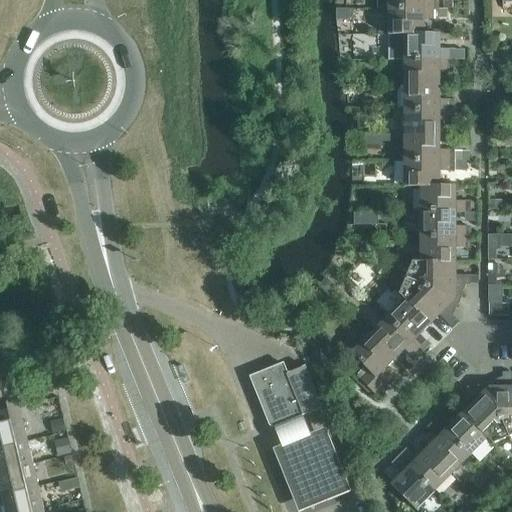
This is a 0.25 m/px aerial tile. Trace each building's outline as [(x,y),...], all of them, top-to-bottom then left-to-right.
[(388,0),(389,8),(439,8),(439,0),(388,0)] [(389,35),(405,35),(405,34),(424,34),(424,33),(424,19),(439,18),(448,18),(448,8),(439,8),(389,8),(389,35)] [(405,34),(405,35),(405,60),(455,60),(455,49),(440,49),(440,33),(424,33),(424,34),(405,34)] [(405,60),(405,85),(440,85),(440,70),(455,71),(455,60),(405,60)] [(405,85),(405,111),(455,111),(455,100),(440,100),(440,85),(405,85)] [(405,111),(405,136),(440,136),(440,121),(455,121),(455,111),(405,111)] [(504,113),(488,113),(488,133),(504,133),(504,113)] [(405,136),(405,161),(469,161),(469,152),(455,152),(455,151),(440,151),(440,136),(405,136)] [(405,186),(421,186),(440,186),(440,172),(455,171),(469,171),(469,161),(405,161),(405,186)] [(421,213),(456,213),(471,213),(471,202),(456,202),(456,186),(440,186),(421,186),(421,213)] [(421,213),(421,238),(471,237),(471,227),(456,227),(456,213),(421,213)] [(421,238),(421,261),(456,261),(456,248),(471,248),(471,237),(421,238)] [(489,239),(490,255),(503,254),(502,238),(489,239)] [(399,294),(405,299),(430,324),(440,315),(450,326),(457,319),(453,316),(466,285),(471,285),(471,276),(456,276),(456,261),(421,261),(413,261),(399,294)] [(504,262),(489,262),(489,281),(504,281),(504,262)] [(325,278),(320,284),(328,292),(333,286),(325,278)] [(405,299),(387,317),(423,353),(431,345),(420,335),(430,324),(405,299)] [(509,304),(489,304),(489,317),(509,317),(509,304)] [(387,317),(370,335),(395,360),(405,349),(416,360),(423,353),(387,317)] [(395,360),(370,335),(351,354),(366,368),(357,376),(378,398),(395,381),(385,370),(395,360)] [(261,392),(274,424),(302,413),(303,415),(315,411),(323,408),(306,367),(298,370),(288,374),(284,364),(251,377),(258,394),(261,392)] [(473,404),(463,414),(488,439),(488,440),(494,445),(511,437),(511,372),(503,373),(503,377),(472,391),(468,387),(462,393),(473,404)] [(0,374),(0,398),(8,397),(17,395),(14,383),(3,386),(0,374)] [(18,401),(17,395),(8,397),(9,403),(11,409),(20,407),(18,401)] [(0,448),(28,441),(20,407),(11,409),(8,409),(11,421),(0,423),(0,448)] [(8,409),(0,411),(0,423),(11,421),(8,409)] [(283,437),(288,452),(316,440),(305,411),(277,422),(283,437)] [(442,413),(435,420),(471,457),(488,440),(488,439),(463,414),(453,424),(442,413)] [(63,420),(52,422),(55,433),(65,430),(63,420)] [(438,438),(428,449),(453,474),(471,457),(435,420),(428,428),(438,438)] [(314,511),(358,494),(331,430),(278,452),(302,511),(314,511)] [(68,439),(56,442),(59,456),(71,453),(68,439)] [(0,448),(0,471),(33,464),(28,441),(0,448)] [(407,449),(399,456),(435,492),(453,474),(428,449),(417,459),(407,449)] [(72,456),(65,457),(67,465),(74,464),(72,456)] [(435,492),(399,456),(392,463),(403,474),(391,485),(416,510),(435,492)] [(0,471),(0,486),(2,495),(39,487),(33,464),(0,471)] [(2,495),(6,511),(32,511),(44,509),(39,487),(2,495)]
